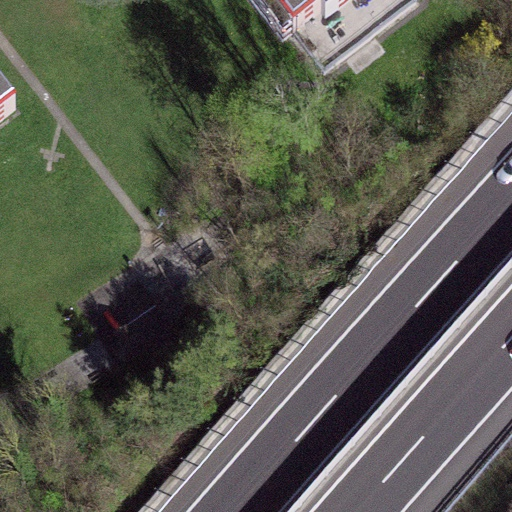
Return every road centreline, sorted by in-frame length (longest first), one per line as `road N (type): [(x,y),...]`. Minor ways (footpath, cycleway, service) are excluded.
road 1 (motorway): [(511,199),(233,511)]
road 2 (motorway): [(360,511),(511,340)]
